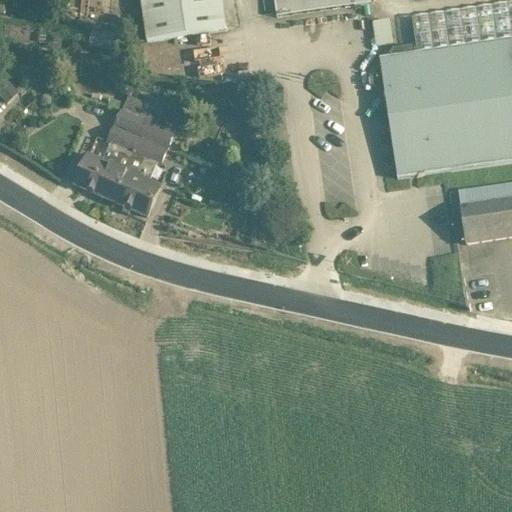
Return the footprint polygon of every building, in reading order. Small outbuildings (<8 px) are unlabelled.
[(407,0),(186,0),(200,53),(407,0)] [(70,8),(58,6),(57,6),(55,22),(68,23),(70,8)] [(80,12),(70,11),(68,22),(79,23),(80,12)] [(378,45),(393,44),(390,21),(376,22),(378,45)] [(39,45),(48,46),(47,49),(61,51),(62,37),(49,36),(40,35),(39,45)] [(398,182),(511,164),(511,41),(380,61),(398,182)] [(18,96),(5,82),(0,86),(0,99),(6,106),(18,96)] [(84,169),(76,188),(115,204),(129,174),(130,173),(137,158),(144,142),(152,124),(157,111),(156,110),(144,105),(129,98),(125,106),(125,108),(123,112),(122,114),(115,130),(108,145),(111,147),(124,152),(117,168),(105,163),(90,157),(84,169)] [(129,174),(115,204),(126,209),(132,212),(149,219),(157,201),(162,189),(151,183),(145,181),(152,165),(158,167),(162,169),(168,154),(169,153),(172,145),(177,135),(157,126),(152,124),(144,142),(137,158),(130,173),(129,174)] [(511,203),(461,211),(467,247),(511,239),(511,203)]
